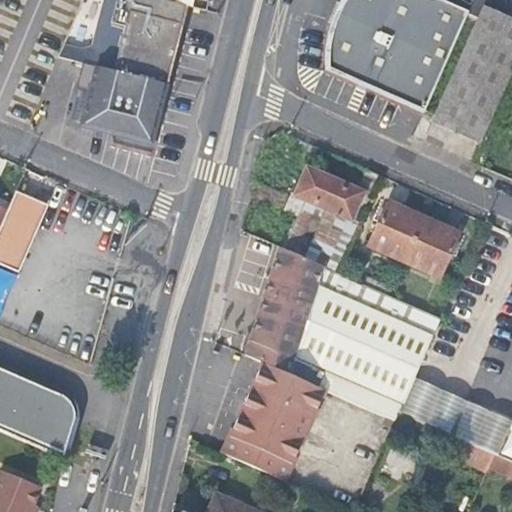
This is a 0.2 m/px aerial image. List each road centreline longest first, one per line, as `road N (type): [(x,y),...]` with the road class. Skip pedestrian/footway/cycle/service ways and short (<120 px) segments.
road 1 (secondary): [(150,511),(165,403),(220,227),(248,92)]
road 2 (secondary): [(191,217),(111,511)]
road 3 (residential): [(248,92),(511,207)]
road 4 (secondary): [(246,0),(191,217)]
road 5 (residential): [(0,134),(191,217)]
